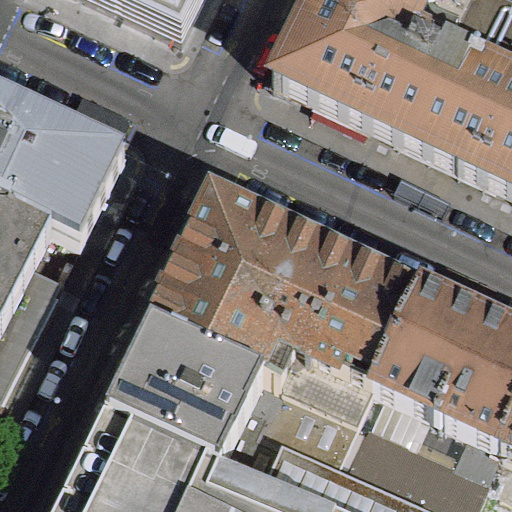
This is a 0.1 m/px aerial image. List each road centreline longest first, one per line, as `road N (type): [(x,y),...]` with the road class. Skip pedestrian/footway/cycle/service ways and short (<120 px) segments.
road 1 (residential): [(14,511),(201,134)]
road 2 (residential): [(511,279),(201,134)]
road 3 (residential): [(201,134),(0,38)]
road 4 (residential): [(201,134),(267,0)]
